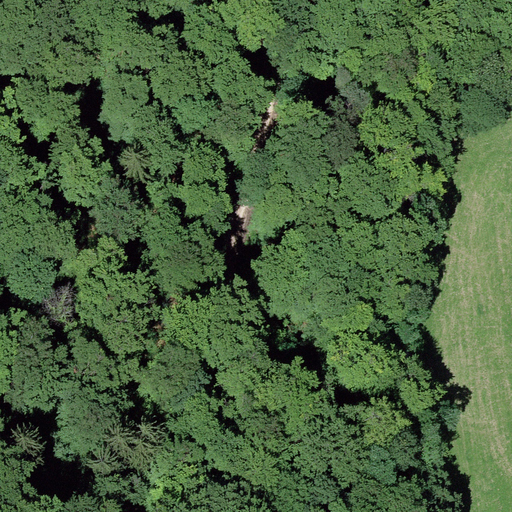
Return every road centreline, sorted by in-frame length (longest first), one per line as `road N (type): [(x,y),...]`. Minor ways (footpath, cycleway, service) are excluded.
road 1 (track): [(256,0),(271,111),(222,265),(225,317),(254,363),(297,379),(393,362)]
road 2 (track): [(435,0),(420,226),(393,362)]
road 3 (track): [(0,75),(19,98),(75,120),(137,127),(161,107),(205,0)]
road 4 (track): [(393,362),(419,511)]
